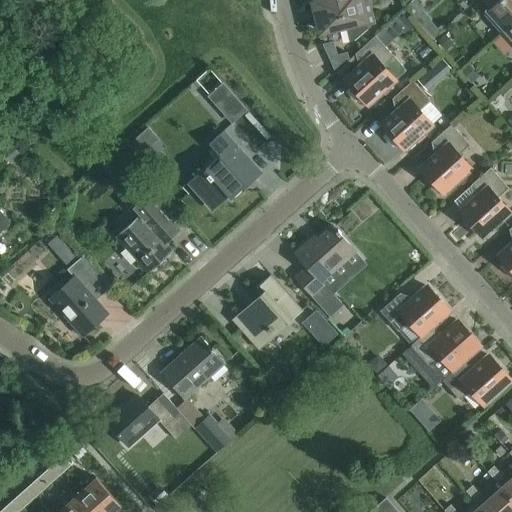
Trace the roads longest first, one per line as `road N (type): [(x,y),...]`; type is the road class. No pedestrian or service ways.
road 1 (residential): [(0,334),(62,375),(106,367),(351,147)]
road 2 (residential): [(511,325),(351,147)]
road 3 (residential): [(351,147),(322,112),(297,56),(287,0)]
